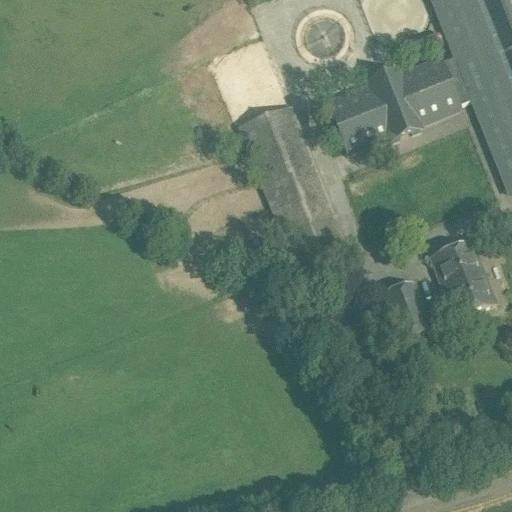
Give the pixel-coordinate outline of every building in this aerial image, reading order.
[(511,0),(433,0),(457,60),(399,83),(396,75),(367,87),(370,95),(327,112),(345,157),(388,140),(391,147),(421,136),(417,128),(475,105),(509,188),(511,187),(511,0)] [(292,112),(238,133),(297,283),(347,264),(330,221),(334,220),(292,112)] [(472,246),(430,263),(455,324),(497,307),(472,246)] [(276,273),(266,293),(310,316),(319,296),(276,273)] [(414,288),(382,301),(400,346),(433,333),(414,288)]
